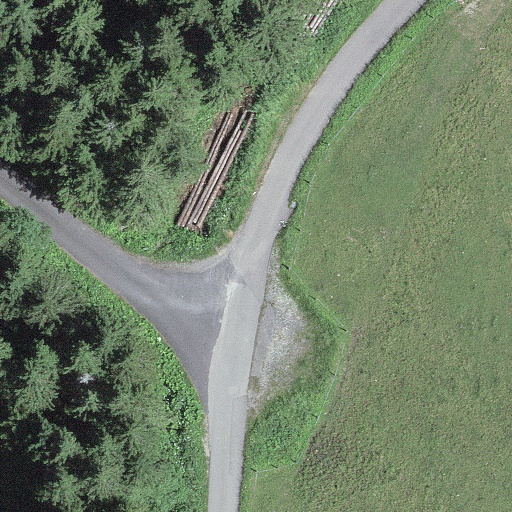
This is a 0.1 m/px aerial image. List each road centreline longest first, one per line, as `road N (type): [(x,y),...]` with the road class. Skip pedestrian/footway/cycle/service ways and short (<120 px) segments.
road 1 (unclassified): [(227,511),(236,372),(202,333),(0,178)]
road 2 (track): [(236,372),(259,246),(318,116),(419,0)]
